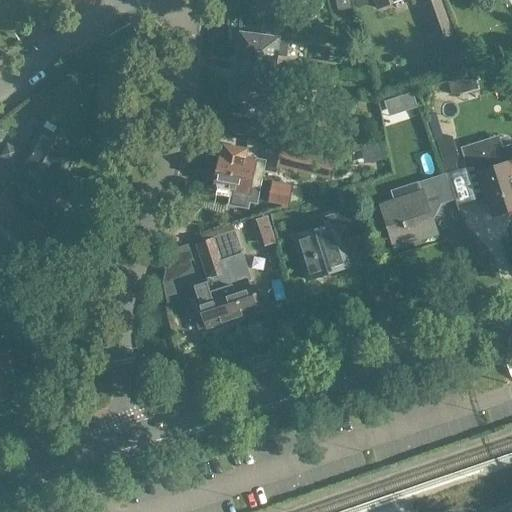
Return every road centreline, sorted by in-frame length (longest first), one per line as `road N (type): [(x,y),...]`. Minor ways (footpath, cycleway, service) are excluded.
road 1 (residential): [(140,431),(119,343),(121,318),(170,151),(187,0)]
road 2 (secondary): [(140,431),(511,311)]
road 3 (residential): [(0,90),(132,0)]
road 4 (secondary): [(0,483),(140,431)]
